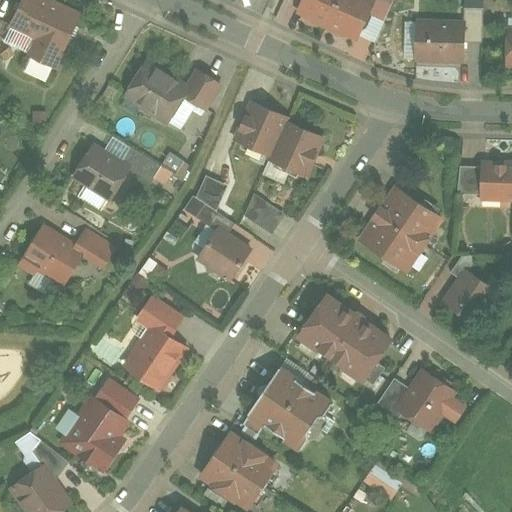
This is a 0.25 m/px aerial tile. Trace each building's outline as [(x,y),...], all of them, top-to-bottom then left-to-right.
[(51,0),(16,0),(6,26),(31,37),(23,55),(55,69),(80,12),(51,0)] [(301,0),(296,11),(355,37),(365,13),(371,0),(301,0)] [(371,0),(365,13),(382,21),(391,0),(371,0)] [(459,19),(459,40),(480,40),(480,7),(459,7),(459,19)] [(413,60),(459,60),(459,40),(459,19),(414,18),(413,60)] [(146,59),(122,95),(164,123),(183,95),(188,87),(183,83),(146,59)] [(194,67),(183,83),(188,87),(183,95),(205,109),(221,85),(194,67)] [(267,147),(284,110),(286,106),(249,89),(229,130),(267,147)] [(302,169),(321,127),(284,110),(267,147),(264,152),(302,169)] [(92,143),(71,176),(107,200),(128,167),(119,161),(92,143)] [(129,145),(119,161),(128,167),(150,180),(160,164),(129,145)] [(482,194),(482,199),(511,199),(511,159),(482,160),(482,165),(482,194)] [(280,181),(284,171),(263,163),(259,173),(280,181)] [(482,194),(482,165),(459,164),(458,193),(482,194)] [(204,175),(195,197),(215,211),(226,184),(204,175)] [(442,215),(394,182),(358,236),(405,268),(442,215)] [(254,194),(245,215),(271,234),(283,214),(254,194)] [(217,226),(227,232),(233,223),(215,211),(195,197),(193,195),(184,208),(215,229),(217,226)] [(42,224),(16,264),(32,274),(37,267),(61,282),(80,253),(82,249),(73,244),(42,224)] [(215,229),(196,258),(229,279),(250,247),(227,232),(217,226),(215,229)] [(83,229),(73,244),(82,249),(80,253),(103,267),(114,248),(83,229)] [(450,272),(458,276),(463,269),(466,270),(477,255),(463,254),(450,272)] [(466,270),(463,269),(458,276),(442,299),(476,322),(497,291),(466,270)] [(326,292),(296,335),(360,379),(390,337),(326,292)] [(151,323),(168,335),(181,315),(151,295),(135,318),(148,327),(151,323)] [(148,327),(123,364),(159,388),(187,347),(168,335),(151,323),(148,327)] [(278,366),(247,412),(297,446),(306,433),(306,428),(316,413),(320,413),(329,400),(278,366)] [(407,388),(394,407),(401,412),(427,429),(440,411),(453,420),(464,404),(452,395),(455,391),(421,368),(407,388)] [(108,377),(94,397),(124,418),(138,398),(108,377)] [(394,407),(407,388),(394,378),(374,407),(394,421),(401,412),(394,407)] [(90,394),(57,442),(102,472),(123,442),(116,438),(128,421),(124,418),(94,397),(90,394)] [(230,432),(200,476),(245,507),(275,462),(230,432)] [(41,463),(54,480),(67,461),(40,440),(31,449),(41,463)] [(41,463),(7,487),(24,511),(55,511),(69,502),(54,480),(41,463)] [(371,464),(360,479),(386,498),(398,483),(371,464)]
